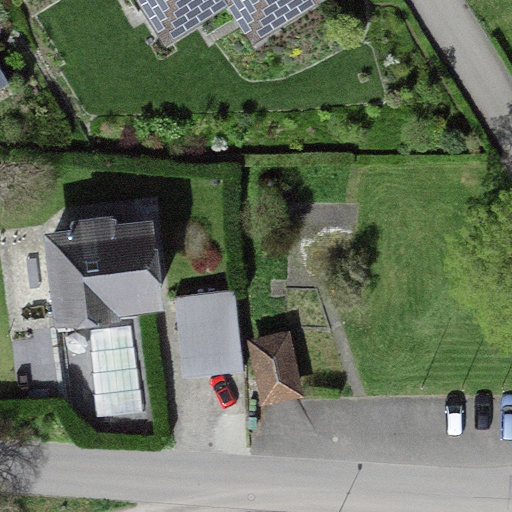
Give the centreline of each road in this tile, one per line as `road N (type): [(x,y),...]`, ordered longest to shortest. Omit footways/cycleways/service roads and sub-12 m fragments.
road 1 (residential): [(511,494),(0,465)]
road 2 (residential): [(511,123),(435,0)]
